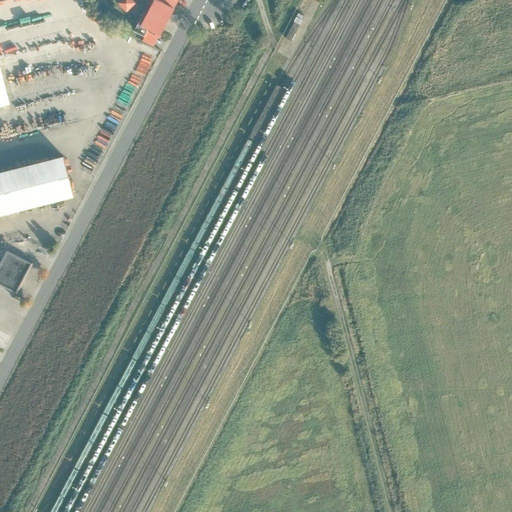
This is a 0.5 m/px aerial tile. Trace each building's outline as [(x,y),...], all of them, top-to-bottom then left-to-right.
[(136,2),(133,0),(120,0),(128,9),(136,2)] [(155,0),(142,23),(149,27),(143,40),(154,46),(177,0),(155,0)] [(300,11),(287,37),(292,39),(305,14),(300,11)] [(62,156),(0,172),(0,215),(73,196),(62,156)] [(0,283),(17,293),(32,263),(7,251),(0,265),(0,283)]
